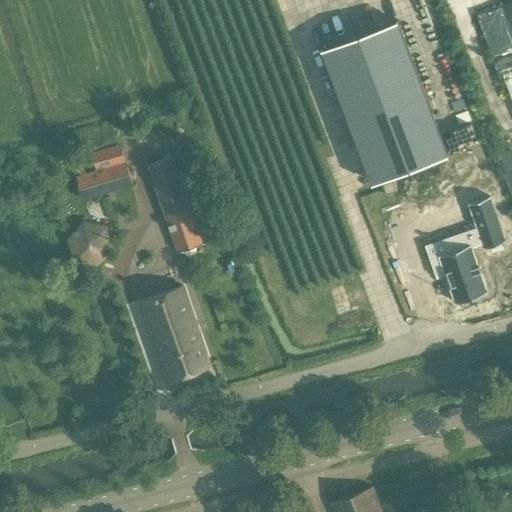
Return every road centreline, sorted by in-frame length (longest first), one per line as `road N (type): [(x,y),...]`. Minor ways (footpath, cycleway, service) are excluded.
road 1 (unclassified): [(0,456),(511,325)]
road 2 (tertiary): [(192,485),(511,403)]
road 3 (unclassified): [(198,511),(511,430)]
